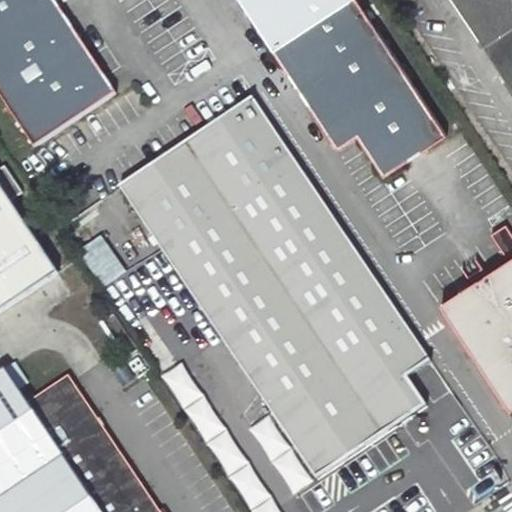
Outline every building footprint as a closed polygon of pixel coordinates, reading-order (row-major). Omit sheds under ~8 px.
[(0,0),(0,93),(35,147),(116,93),(54,0),(0,0)] [(445,126),(360,0),(242,0),(338,143),(358,131),(382,168),(445,126)] [(511,0),(452,0),(511,89),(511,0)] [(253,99),(120,187),(317,479),(426,406),(407,377),(431,361),(253,99)] [(0,316),(62,276),(0,183),(0,316)] [(491,223),(504,243),(511,238),(511,226),(504,214),(491,223)] [(97,232),(73,247),(97,286),(121,271),(97,232)] [(511,246),(438,296),(507,401),(511,397),(511,246)] [(156,375),(250,511),(278,511),(175,362),(156,375)] [(0,373),(0,511),(160,511),(69,376),(29,403),(6,370),(0,373)]
